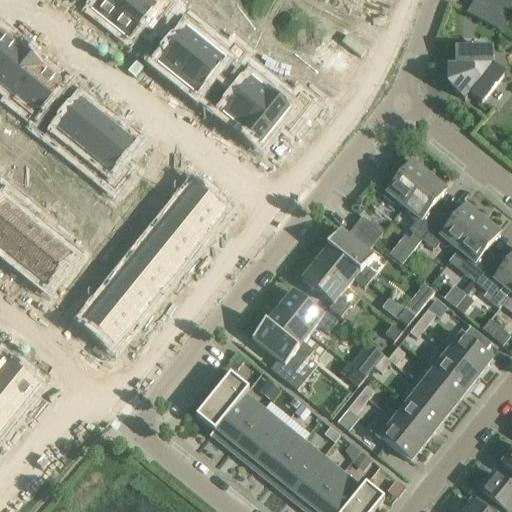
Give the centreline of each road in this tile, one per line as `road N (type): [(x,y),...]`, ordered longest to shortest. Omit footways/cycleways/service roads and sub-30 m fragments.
road 1 (residential): [(300,228),(16,0)]
road 2 (residential): [(128,431),(300,228)]
road 3 (residential): [(300,228),(402,107)]
road 4 (residential): [(417,511),(511,391)]
road 5 (residential): [(511,196),(402,107)]
road 6 (residential): [(232,511),(128,431)]
